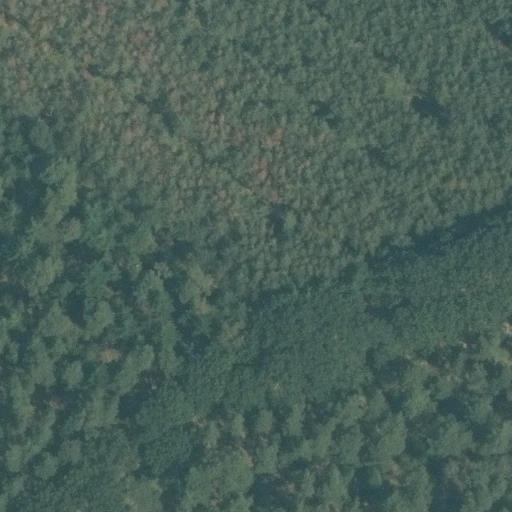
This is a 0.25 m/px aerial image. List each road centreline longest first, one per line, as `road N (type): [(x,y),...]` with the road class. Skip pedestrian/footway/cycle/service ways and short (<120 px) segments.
road 1 (track): [(61,511),(112,458),(239,362),(511,249)]
road 2 (track): [(361,511),(239,362)]
